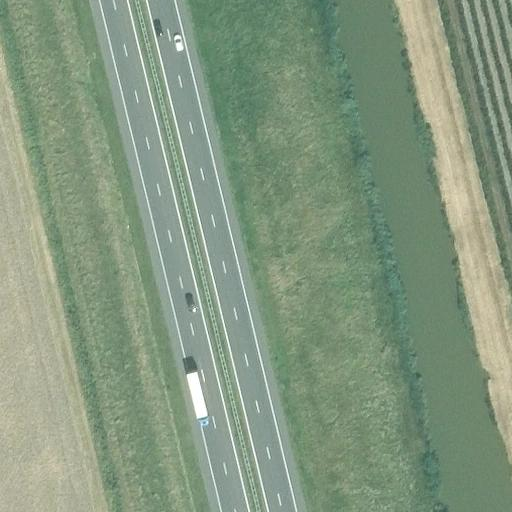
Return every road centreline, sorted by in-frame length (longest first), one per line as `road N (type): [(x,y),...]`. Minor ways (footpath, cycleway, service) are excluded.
road 1 (trunk): [(104,0),(228,511)]
road 2 (trunk): [(282,511),(160,0)]
